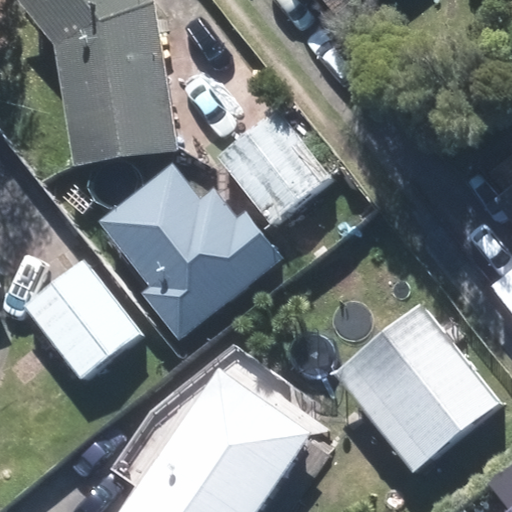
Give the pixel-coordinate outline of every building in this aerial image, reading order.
[(30,0),(67,49),(87,169),(191,151),(167,9),(159,0),(30,0)] [(334,0),(347,16),(367,0),(334,0)] [(227,162),(278,227),(337,179),(286,115),(227,162)] [(154,297),(192,345),(297,264),(256,212),(246,220),(224,192),(211,202),(184,168),(112,224),(164,290),(154,297)] [(511,201),(507,206),(511,211),(511,283),(501,293),(511,306),(511,201)] [(33,310),(89,382),(151,334),(95,262),(33,310)] [(338,370),(417,469),(498,404),(420,306),(338,370)] [(275,511),(328,436),(238,373),(141,511),(275,511)]
